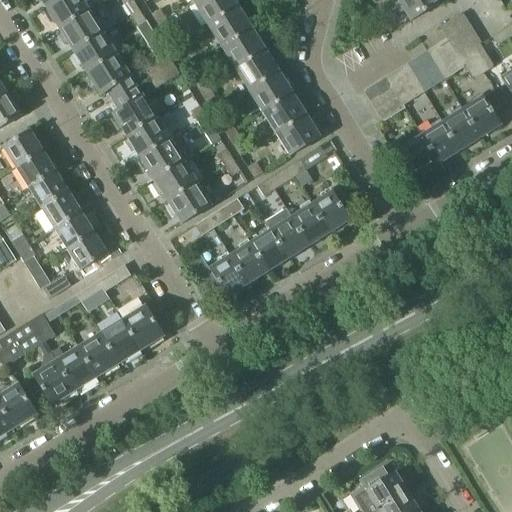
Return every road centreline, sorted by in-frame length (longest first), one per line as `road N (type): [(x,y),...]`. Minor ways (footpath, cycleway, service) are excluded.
road 1 (residential): [(215,349),(0,14)]
road 2 (secondary): [(215,427),(511,267)]
road 3 (residential): [(407,230),(310,67),(321,0)]
road 4 (residential): [(0,483),(215,349)]
road 5 (residential): [(215,349),(407,230)]
road 6 (residential): [(244,511),(393,424),(413,422)]
road 7 (secondary): [(215,427),(43,511)]
road 8 (secondary): [(93,511),(215,427)]
road 9 (residential): [(407,230),(511,165)]
